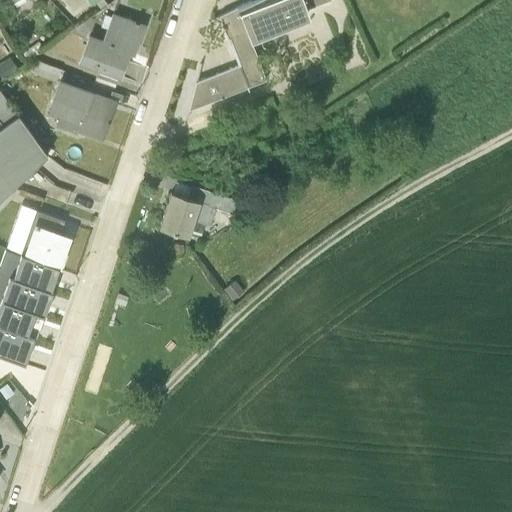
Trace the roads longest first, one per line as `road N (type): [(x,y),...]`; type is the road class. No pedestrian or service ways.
road 1 (track): [(37,511),(281,276),(374,208),(511,134)]
road 2 (residential): [(17,511),(188,0)]
